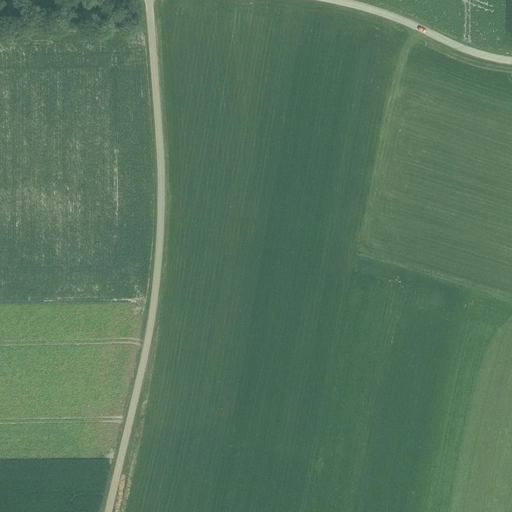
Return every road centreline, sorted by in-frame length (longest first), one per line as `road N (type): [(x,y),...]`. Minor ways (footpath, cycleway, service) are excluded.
road 1 (unclassified): [(108,511),(160,250),(162,162),(147,0)]
road 2 (unclassified): [(511,62),(325,0)]
